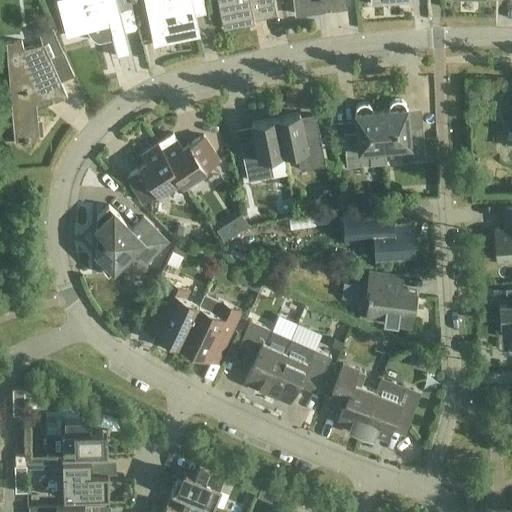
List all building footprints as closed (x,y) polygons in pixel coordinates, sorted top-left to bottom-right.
[(57,0),(60,10),(65,31),(85,26),(86,29),(87,30),(88,32),(89,34),(91,37),(93,39),(95,40),(96,41),(98,41),(100,41),(112,39),(117,56),(131,53),(126,33),(137,30),(131,7),(120,10),(117,0),(57,0)] [(194,15),(201,14),(199,3),(203,2),(203,0),(146,0),(155,43),(198,34),(194,15)] [(217,0),(223,29),(254,23),(253,18),(275,13),(271,0),(217,0)] [(293,0),(296,14),(324,10),(323,7),(331,6),(331,9),(347,7),(346,0),(293,0)] [(44,32),(53,52),(61,49),(52,28),(44,32)] [(21,40),(6,42),(14,141),(24,140),(29,140),(29,139),(39,138),(39,134),(42,134),(41,120),(38,120),(37,103),(39,102),(39,105),(41,104),(40,102),(52,99),(53,102),(67,96),(44,43),(24,49),(21,40)] [(389,109),(381,110),(385,148),(399,147),(401,161),(425,158),(423,132),(409,134),(407,107),(405,102),(402,99),(397,99),(392,100),(389,104),(389,109)] [(381,110),(373,110),(371,106),(368,103),(363,102),(359,104),(356,107),(355,112),(358,139),(344,140),(347,166),(371,164),(370,150),(385,148),(381,110)] [(276,118),(284,158),(297,155),(300,169),(326,164),(319,130),(303,133),(299,113),(276,118)] [(241,146),(248,180),(273,175),(270,161),(284,158),(276,118),(252,122),(256,143),(241,146)] [(177,139),(162,148),(161,149),(182,182),(183,184),(188,181),(189,182),(193,183),(201,178),(202,174),(201,172),(220,160),(203,135),(189,144),(188,142),(181,146),(177,139)] [(161,149),(162,148),(158,143),(142,153),(146,160),(140,165),(141,166),(127,176),(143,201),(166,186),(169,190),(182,182),(161,149)] [(495,229),(497,261),(511,259),(511,206),(506,207),(507,228),(495,229)] [(343,212),(345,241),(374,239),(375,258),(414,255),(412,222),(393,223),(392,209),(343,212)] [(95,251),(113,269),(135,248),(146,260),(166,240),(143,216),(131,228),(114,210),(95,228),(96,229),(97,228),(100,231),(96,234),(96,245),(100,248),(97,251),(96,250),(95,251)] [(170,252),(183,258),(187,249),(175,243),(170,252)] [(370,286),(366,314),(384,316),(383,322),(411,326),(416,291),(400,289),(402,275),(369,270),(367,285),(370,286)] [(144,326),(180,343),(199,304),(184,297),(188,289),(166,279),(144,326)] [(199,304),(180,343),(217,361),(241,310),(219,299),(204,293),(199,304)] [(511,304),(499,306),(501,329),(511,327),(511,304)] [(258,385),(268,389),(285,351),(290,337),(272,329),(250,319),(234,356),(252,364),(244,381),(257,387),(258,385)] [(285,351),(268,389),(277,393),(276,395),(289,401),(297,384),(315,392),(331,355),(309,346),(290,337),(285,351)] [(349,427),(361,432),(376,391),(361,386),(366,372),(343,363),(332,393),(346,398),(338,420),(350,424),(349,427)] [(376,391),(361,432),(372,436),(374,433),(386,438),(390,428),(404,433),(419,392),(400,385),(381,378),(376,391)] [(12,387),(13,414),(25,413),(24,387),(12,387)] [(106,430),(91,431),(90,418),(60,418),(61,433),(45,433),(46,455),(107,453),(107,430),(106,430)] [(15,491),(27,491),(27,464),(26,464),(26,452),(15,452),(16,464),(14,464),(15,491)] [(61,461),(61,463),(63,463),(63,498),(109,496),(108,473),(107,473),(92,474),(92,461),(61,461)] [(180,468),(171,490),(212,508),(213,508),(214,507),(213,506),(221,487),(222,488),(227,475),(199,463),(194,475),(180,469),(180,468)] [(161,511),(210,511),(212,508),(171,490),(161,511)] [(317,511),(318,511),(290,500),(285,511),(317,511)]
